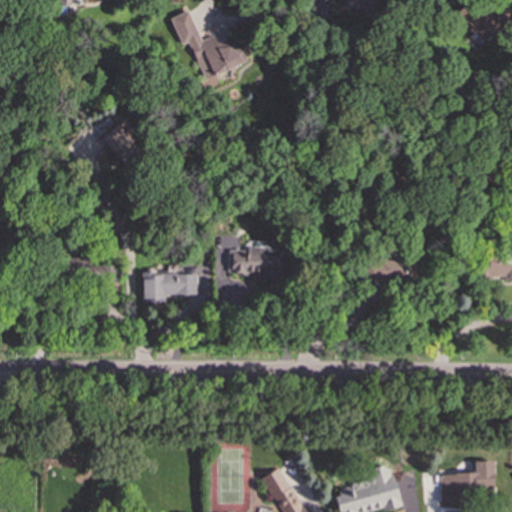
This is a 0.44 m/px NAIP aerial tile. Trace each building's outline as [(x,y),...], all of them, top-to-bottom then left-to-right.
[(471,37),(511,26),(506,1),(465,11),(471,37)] [(169,18),(180,45),(188,42),(203,80),(245,62),(234,37),(217,45),(212,35),(199,40),(187,10),(169,18)] [(100,138),(125,166),(141,151),(116,123),(100,138)] [(226,275),(280,277),(281,249),(245,248),(245,250),(227,250),(226,275)] [(511,253),(487,254),(487,279),(511,279),(511,253)] [(95,267),(96,285),(118,283),(117,266),(95,267)] [(195,273),(141,272),(140,302),(164,302),(164,294),(195,294),(195,273)] [(473,473),(438,474),(439,498),(493,497),(492,460),(472,461),(473,473)] [(367,511),(398,504),(388,464),(368,469),(370,478),(332,488),(338,511),(342,511),(367,511)] [(279,511),(302,511),(278,467),(260,476),(279,511)]
